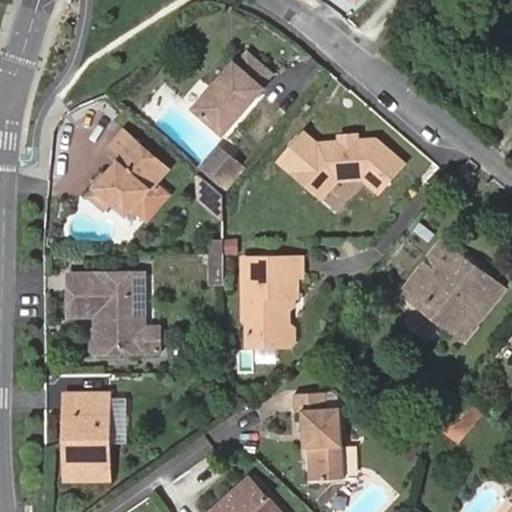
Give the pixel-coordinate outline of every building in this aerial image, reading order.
[(237,60),(196,104),(225,131),(267,87),(263,83),(274,72),(250,49),(238,61),(237,60)] [(160,183),(175,166),(131,127),(112,149),(123,158),(113,171),(99,165),(91,174),(99,186),(93,193),(111,209),(117,203),(133,216),(140,206),(149,196),(160,183)] [(305,129),(281,156),(312,183),(332,172),(340,180),(366,178),(382,192),(407,163),(379,138),(321,143),(305,129)] [(207,168),(220,179),(237,160),(223,148),(207,168)] [(220,179),(233,189),(249,170),(237,160),(220,179)] [(332,172),(312,183),(326,195),(340,180),(332,172)] [(160,183),(149,196),(140,206),(153,217),(172,194),(160,183)] [(507,288),(444,241),(403,294),(466,343),(507,288)] [(227,252),(216,252),(216,271),(226,272),(227,252)] [(278,298),(295,299),(295,277),(302,277),(302,260),(244,259),(243,322),(248,328),(248,347),(286,348),(287,328),(287,311),(278,298)] [(146,351),(146,324),(147,271),(73,270),(72,310),(98,311),(104,311),(104,323),(99,331),(99,350),(146,351)] [(294,311),(295,299),(278,298),(287,311),(294,311)] [(104,311),(98,311),(98,321),(91,331),(90,350),(99,350),(99,331),(104,323),(104,311)] [(162,324),(146,324),(146,351),(162,351),(162,324)] [(428,413),(440,422),(441,421),(460,399),(447,389),(428,413)] [(72,439),(65,439),(64,474),(107,475),(109,391),(65,390),(65,429),(72,429),(72,439)] [(343,441),(343,408),(329,408),(329,393),(296,392),(296,409),(302,409),(303,446),(307,446),(307,480),(343,480),(343,441)] [(441,421),(462,438),(482,413),(463,396),(441,421)] [(420,446),(406,434),(397,444),(411,456),(420,446)] [(358,441),(343,441),(343,480),(358,480),(358,441)] [(271,511),(266,506),(269,502),(250,480),(213,511),(271,511)] [(277,511),(269,502),(266,506),(271,511),(277,511)]
